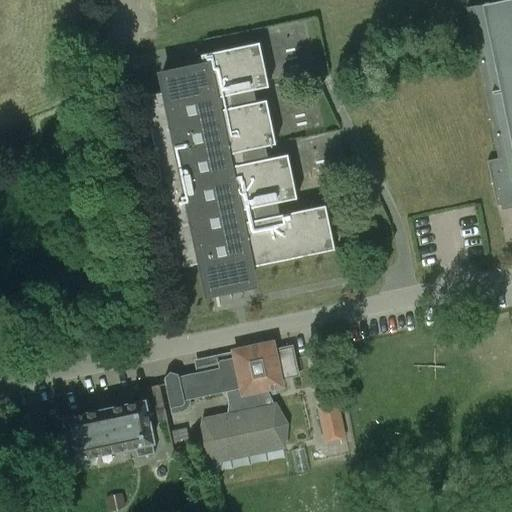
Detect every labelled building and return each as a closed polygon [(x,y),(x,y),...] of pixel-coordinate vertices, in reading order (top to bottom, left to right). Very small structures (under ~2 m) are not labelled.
[(487,160),(496,205),(511,201),(511,0),(498,0),(467,7),(498,158),(487,160)] [(200,57),(160,65),(161,73),(160,73),(164,91),(142,96),(179,267),(200,262),(206,297),(207,297),(207,294),(250,284),(246,269),(332,249),(324,206),(281,215),(278,203),(296,200),(286,155),(243,165),(240,153),(274,145),(264,101),(231,109),(228,96),(266,88),(256,44),(200,54),(200,57)] [(59,280),(61,291),(86,286),(84,275),(59,280)] [(234,352),(235,358),(243,395),(269,389),(281,387),(279,380),(297,376),(291,348),(273,352),(272,344),(234,352)] [(165,383),(172,416),(182,414),(190,406),(190,400),(226,393),(228,404),(226,416),(203,421),(200,443),(211,463),(212,463),(212,462),(223,457),(271,447),(283,447),(283,448),(284,448),(286,426),(275,406),(267,390),(243,395),(235,358),(217,362),(218,369),(179,377),(178,376),(170,373),(164,378),(165,383)] [(74,457),(135,445),(137,458),(154,454),(148,426),(167,422),(159,384),(138,389),(141,402),(66,418),(74,457)] [(345,437),(338,402),(317,406),(324,442),(345,437)]
